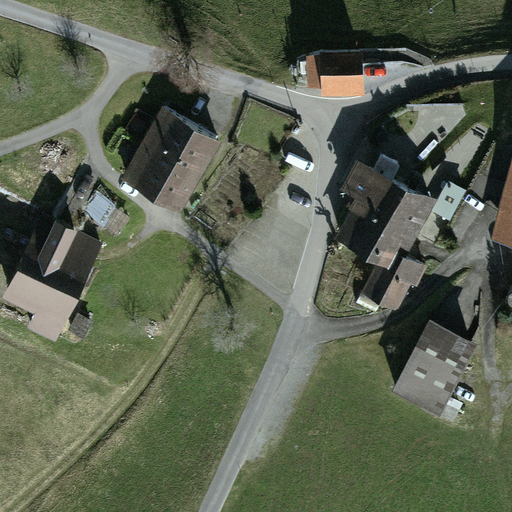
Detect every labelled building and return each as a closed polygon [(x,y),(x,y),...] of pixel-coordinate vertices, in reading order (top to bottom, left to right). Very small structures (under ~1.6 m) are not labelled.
[(322,52),(309,55),(310,84),(326,84),(326,88),(359,87),(358,51),(322,52)] [(126,173),(150,188),(191,120),(167,106),(126,173)] [(217,135),(191,120),(150,188),(176,203),(217,135)] [(358,207),(386,222),(405,186),(389,178),(398,162),(381,153),(373,169),(356,160),(344,183),(357,189),(350,203),(358,207)] [(464,190),(449,182),(434,208),(450,217),(464,190)] [(429,199),(405,186),(386,222),(410,235),(429,199)] [(402,251),(410,235),(386,222),(358,207),(342,236),(382,257),(365,289),(394,304),(408,278),(415,282),(424,263),(402,251)] [(53,219),(42,214),(8,283),(41,299),(30,321),(55,334),(99,241),(72,228),(74,225),(55,216),(53,219)] [(91,318),(79,312),(72,326),(83,333),(91,318)] [(469,341),(431,321),(395,387),(433,408),(469,341)]
